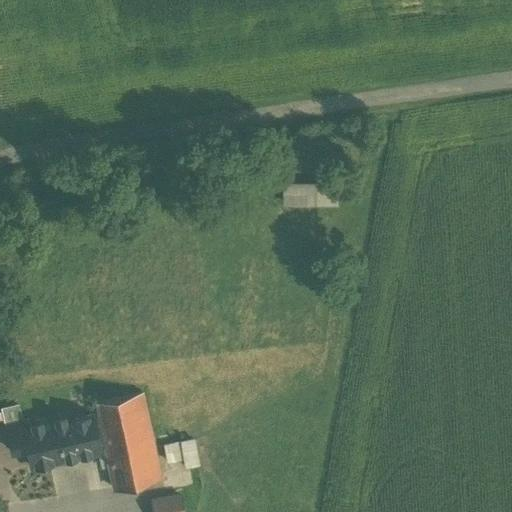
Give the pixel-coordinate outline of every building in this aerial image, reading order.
[(289,178),(289,203),(345,204),(345,179),(289,178)] [(94,401),(97,412),(105,448),(113,487),(160,477),(141,391),(94,401)] [(105,448),(97,412),(70,418),(68,412),(22,423),(21,421),(5,425),(11,449),(26,446),(31,466),(78,455),(78,454),(105,448)] [(172,459),(188,456),(190,465),(205,462),(200,434),(168,441),(172,459)] [(182,511),(179,493),(151,498),(153,511),(182,511)]
